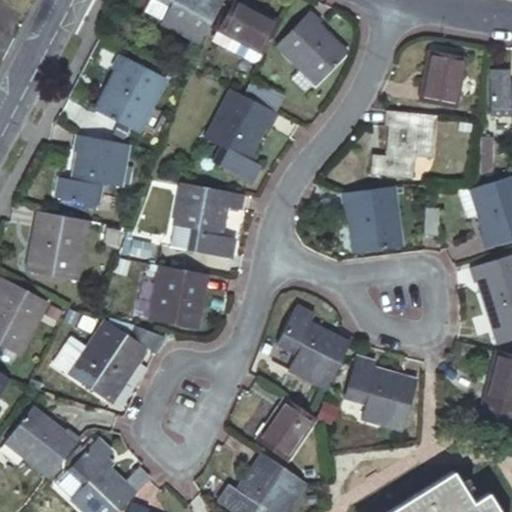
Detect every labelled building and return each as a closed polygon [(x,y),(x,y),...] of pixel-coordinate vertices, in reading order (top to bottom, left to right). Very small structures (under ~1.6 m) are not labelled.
[(144,0),(143,3),(142,5),(179,25),(192,0),(144,0)] [(263,3),(256,0),(208,0),(201,17),(197,26),(212,33),(211,34),(239,46),(245,43),(247,37),(263,3)] [(204,0),(197,15),(201,17),(208,0),(204,0)] [(282,0),(264,21),(300,56),(326,28),(300,3),(302,0),(282,0)] [(402,19),(396,70),(434,74),(440,25),(402,19)] [(461,43),(463,85),(485,85),(486,101),(511,100),(511,30),(511,31),(511,52),(484,53),(484,43),(461,43)] [(99,55),(81,90),(120,111),(145,62),(104,39),(96,53),(99,55)] [(211,131),(203,147),(238,165),(248,146),(240,142),(258,107),(266,111),(273,97),(224,72),(198,124),(211,131)] [(360,126),(358,151),(400,155),(402,130),(417,131),(421,89),(369,84),(367,99),(374,100),(370,127),(360,126)] [(51,168),(48,186),(86,192),(90,172),(108,175),(116,133),(63,124),(60,137),(65,138),(59,169),(51,168)] [(455,216),(460,229),(509,212),(490,155),(434,174),(443,200),(456,196),(462,214),(455,216)] [(184,218),(181,235),(217,241),(220,223),(212,222),(217,191),(222,192),(224,179),(174,170),(167,215),(184,218)] [(343,186),(342,228),(381,229),(381,172),(338,171),(338,186),(343,186)] [(20,212),(11,259),(55,268),(66,208),(17,199),(15,211),(20,212)] [(406,206),(406,232),(418,232),(418,206),(406,206)] [(456,272),(476,319),(500,308),(491,289),(510,281),(492,239),(446,259),(451,274),(456,272)] [(133,303),(173,309),(179,274),(184,275),(186,264),(141,256),(133,303)] [(179,274),(173,309),(181,311),(186,276),(184,275),(179,274)] [(0,352),(2,354),(33,299),(0,280),(0,352)] [(285,355),(278,370),(314,386),(334,338),(320,332),(318,337),(293,326),(299,314),(281,306),(264,347),(285,355)] [(59,374),(84,389),(111,344),(116,347),(121,338),(128,342),(138,325),(109,313),(101,325),(78,310),(55,347),(44,365),(59,374)] [(500,399),(496,412),(511,415),(511,385),(505,383),(511,362),(511,350),(479,341),(464,388),(500,399)] [(84,389),(88,391),(116,347),(111,344),(84,389)] [(344,348),(334,388),(356,393),(352,412),(389,420),(400,370),(386,366),(385,371),(361,365),(363,352),(344,348)] [(281,393),(253,436),(279,454),(307,410),(281,393)] [(27,417),(2,448),(42,479),(71,443),(59,433),(55,438),(27,417)] [(99,463),(107,456),(97,446),(68,473),(80,486),(70,496),(84,511),(110,511),(143,480),(134,471),(120,484),(104,468),(99,463)] [(222,486),(212,502),(226,511),(255,511),(259,508),(265,511),(276,511),(297,481),(252,452),(243,467),(247,469),(233,492),(222,486)] [(111,461),(107,456),(99,463),(104,468),(111,461)] [(448,465),(379,511),(498,511),(482,487),(469,496),(448,465)] [(128,502),(123,511),(138,511),(139,507),(128,502)]
